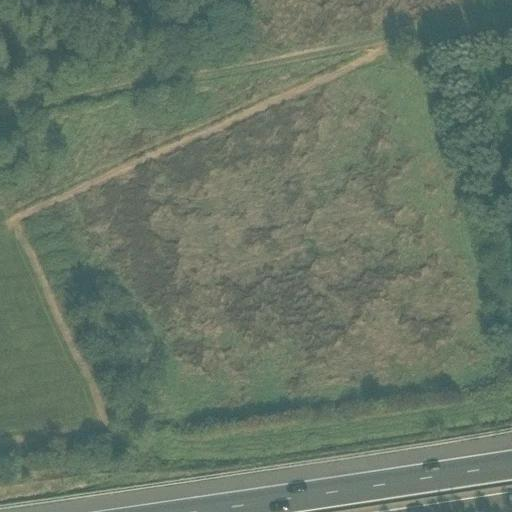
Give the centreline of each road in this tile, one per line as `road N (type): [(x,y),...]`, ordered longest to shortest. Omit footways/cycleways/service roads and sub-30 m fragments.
road 1 (track): [(511,25),(0,107)]
road 2 (motorway): [(511,468),(198,511)]
